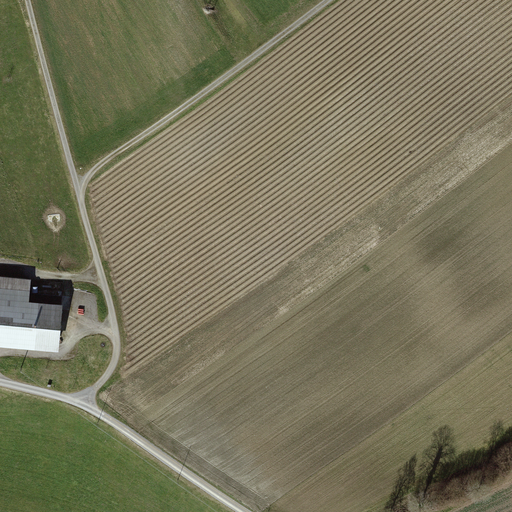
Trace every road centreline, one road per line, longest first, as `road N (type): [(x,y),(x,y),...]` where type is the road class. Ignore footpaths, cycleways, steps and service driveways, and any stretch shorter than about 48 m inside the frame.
road 1 (track): [(82,200),(97,171),(328,0)]
road 2 (track): [(82,200),(118,348),(85,406)]
road 3 (track): [(28,0),(82,200)]
road 4 (track): [(245,511),(85,406)]
